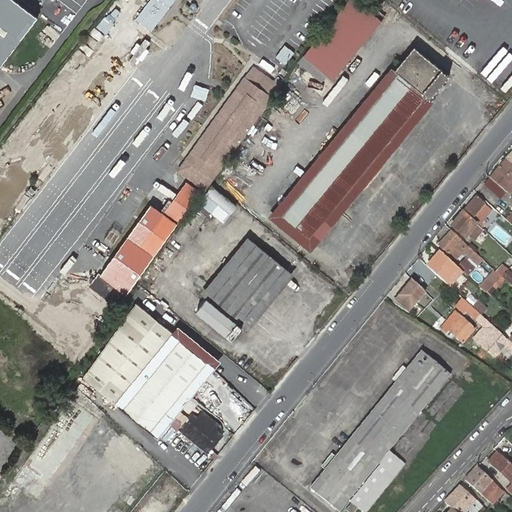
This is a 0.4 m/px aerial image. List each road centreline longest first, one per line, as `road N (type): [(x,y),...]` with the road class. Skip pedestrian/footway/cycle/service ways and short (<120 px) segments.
road 1 (unclassified): [(511,121),(192,511)]
road 2 (residential): [(511,411),(419,511)]
